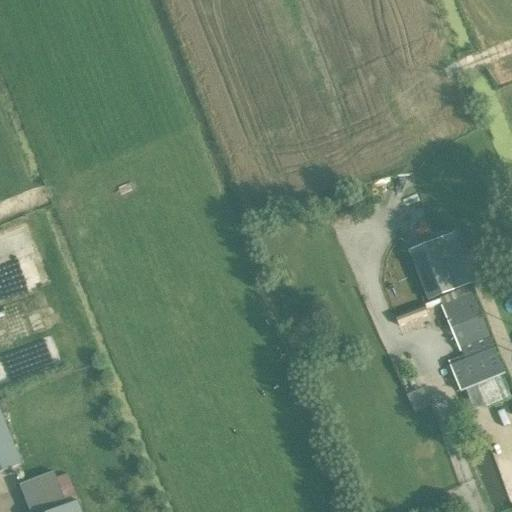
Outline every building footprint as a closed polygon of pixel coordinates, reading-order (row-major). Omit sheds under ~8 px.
[(428,299),(454,288),(443,259),(461,251),(454,232),(408,250),(428,299)] [(511,309),(511,274),(500,279),(511,310),(511,309)] [(460,392),(505,374),(491,337),(489,338),(471,294),(443,306),(460,350),(464,349),(466,354),(459,357),(461,361),(450,365),(460,392)] [(424,306),(395,317),(399,326),(427,315),(424,306)] [(0,473),(20,466),(0,414),(0,473)] [(81,511),(78,502),(66,472),(58,475),(55,468),(18,482),(30,511),(81,511)]
